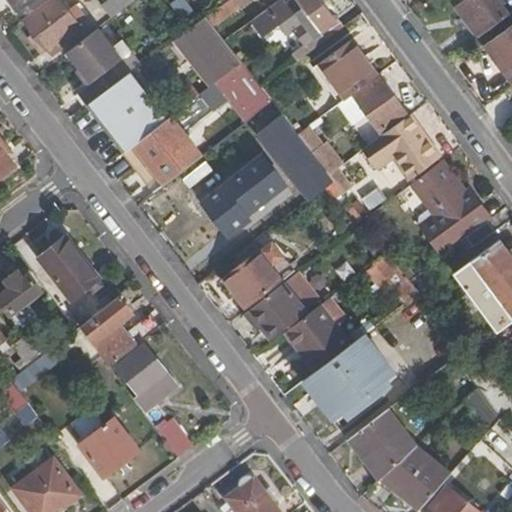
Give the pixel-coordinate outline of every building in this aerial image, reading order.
[(56,0),(28,21),(54,56),(76,40),(70,32),(86,20),(78,10),(71,15),(59,0),(56,0)] [(108,0),(101,5),(112,18),(135,1),(134,0),(108,0)] [(301,58),(343,27),(321,0),(293,0),(288,4),(285,0),(278,0),(253,19),(266,36),(280,25),(288,35),(294,31),(304,44),(295,51),(301,58)] [(456,0),(454,2),(479,36),(507,15),(495,0),(456,0)] [(205,15),(190,26),(227,73),(242,62),(238,57),(225,40),(206,16),(205,15)] [(511,80),(511,25),(487,45),(495,55),(493,57),(511,80)] [(97,29),(69,52),(93,82),(78,94),(87,105),(91,101),(130,72),(140,64),(130,52),(121,59),(97,29)] [(364,66),(369,63),(351,40),(347,43),(364,66)] [(354,93),(378,75),(369,63),(364,66),(347,43),(319,63),(346,99),(354,93)] [(242,62),(262,87),(269,81),(246,51),(238,57),(242,62)] [(221,78),(252,117),(272,101),(262,87),(242,62),(227,73),(221,78)] [(312,68),(339,104),(346,99),(319,63),(312,68)] [(130,72),(91,101),(129,149),(166,120),(151,100),(161,92),(155,83),(144,91),(130,72)] [(380,77),(369,86),(373,90),(384,82),(380,77)] [(382,131),(407,113),(384,82),(373,90),(369,86),(356,96),(354,93),(346,99),(339,104),(338,105),(354,127),(361,122),(374,140),(384,133),(382,131)] [(201,93),(188,103),(195,113),(208,103),(201,93)] [(374,140),(364,148),(376,165),(394,153),(411,177),(438,157),(408,115),(384,133),(374,140)] [(124,152),(155,192),(202,155),(171,116),(166,120),(129,149),(124,152)] [(273,128),(291,150),(304,141),(298,134),(286,118),(273,128)] [(298,134),(304,141),(328,172),(337,165),(325,149),(323,152),(305,129),(298,134)] [(321,190),(333,180),(329,174),(328,172),(304,141),(291,150),(321,190)] [(0,178),(15,168),(0,148),(0,178)] [(246,214),(254,208),(279,189),(277,188),(282,184),(271,170),(272,168),(263,156),(204,200),(229,233),(249,218),(246,214)] [(426,231),(443,253),(461,240),(467,236),(488,221),(492,217),(474,194),(470,197),(441,160),(412,183),(440,220),(426,231)] [(376,189),(359,198),(366,212),(383,203),(376,189)] [(257,213),(254,208),(246,214),(249,218),(250,219),(257,213)] [(467,236),(475,247),(496,232),(488,221),(467,236)] [(71,303),(99,281),(65,236),(36,257),(71,303)] [(467,236),(461,240),(470,251),(475,247),(467,236)] [(499,330),(511,320),(511,251),(502,238),(456,272),(499,330)] [(226,276),(249,305),(281,281),(259,251),(226,276)] [(408,300),(419,291),(411,280),(409,278),(389,251),(375,262),(393,285),(395,284),(408,300)] [(411,280),(419,291),(430,283),(421,272),(411,280)] [(11,289),(0,297),(0,308),(7,318),(13,313),(23,327),(36,317),(25,303),(40,292),(28,276),(22,280),(16,273),(5,281),(11,289)] [(245,314),(267,342),(305,314),(305,312),(320,300),(300,273),(245,314)] [(108,367),(159,328),(150,316),(126,335),(123,331),(121,332),(117,327),(131,316),(118,298),(79,329),(108,367)] [(305,357),(315,370),(351,343),(320,304),(285,331),(299,349),(304,346),(310,353),(305,357)] [(74,330),(69,323),(65,326),(69,333),(74,330)] [(315,370),(305,378),(338,419),(397,373),(365,331),(351,343),(315,370)] [(5,340),(0,343),(0,354),(10,347),(5,340)] [(38,359),(27,344),(17,351),(29,366),(38,359)] [(175,387),(142,345),(116,365),(138,395),(134,399),(144,412),(175,387)] [(299,349),(305,357),(310,353),(304,346),(299,349)] [(57,360),(50,350),(38,359),(29,366),(15,377),(9,381),(17,391),(57,360)] [(472,375),(479,385),(501,411),(511,402),(511,397),(485,364),(482,367),(472,375)] [(2,371),(9,381),(15,377),(7,367),(2,371)] [(479,385),(465,399),(490,430),(503,415),(501,411),(479,385)] [(34,415),(26,406),(17,412),(24,422),(34,415)] [(390,409),(350,440),(380,481),(382,479),(399,462),(417,443),(390,409)] [(103,477),(138,451),(114,420),(80,445),(103,477)] [(153,427),(177,460),(192,448),(173,422),(168,426),(163,420),(153,427)] [(417,443),(399,462),(382,479),(420,510),(452,474),(417,443)] [(30,511),(55,511),(79,494),(52,459),(13,487),(30,511)] [(107,511),(108,511),(120,503),(103,481),(92,490),(107,511)] [(232,511),(275,511),(252,481),(225,502),(232,511)] [(436,511),(484,511),(485,511),(452,484),(437,502),(441,506),(436,511)]
